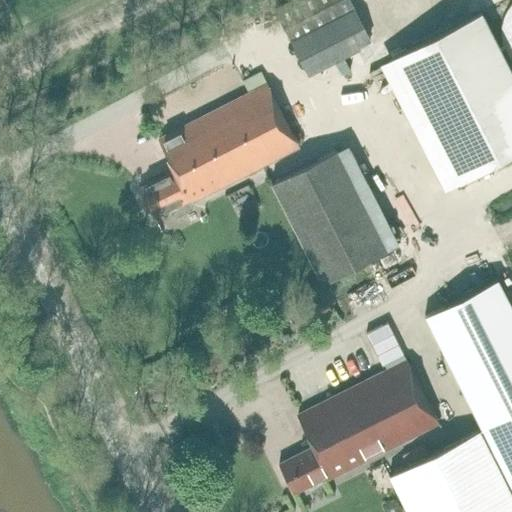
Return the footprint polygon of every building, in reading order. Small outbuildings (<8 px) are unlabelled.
[(349,0),(293,0),(275,9),(308,77),(360,50),(373,43),(349,0)] [(511,72),(482,12),(392,58),(456,183),(511,154),(511,72)] [(193,201),(204,196),(302,148),(268,84),(261,71),(243,81),(250,93),(161,138),(175,171),(140,188),(142,192),(154,217),(170,209),(172,215),(179,217),(193,210),(194,204),(193,201)] [(397,236),(391,226),(349,146),(271,184),(322,285),(400,244),(397,236)] [(511,305),(499,279),(425,316),(511,487),(511,305)] [(342,306),(364,292),(358,282),(336,296),(342,306)] [(247,298),(218,312),(222,321),(252,307),(247,298)] [(384,325),(364,331),(373,359),(393,352),(384,325)] [(324,480),(439,422),(409,361),(301,414),(318,447),(280,467),(293,492),(323,477),(324,480)] [(511,511),(511,492),(480,429),(390,475),(409,511),(511,511)] [(63,486),(78,489),(81,477),(66,474),(63,486)]
